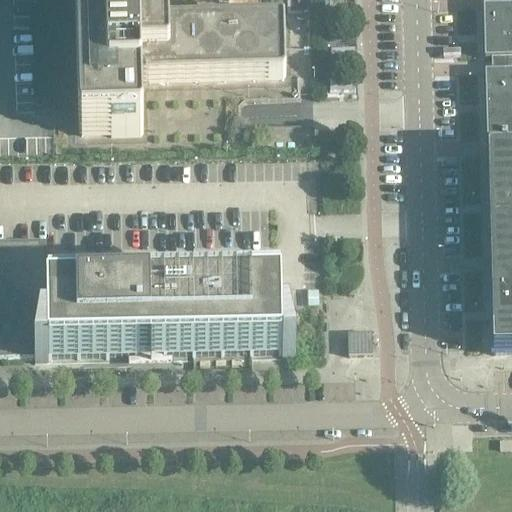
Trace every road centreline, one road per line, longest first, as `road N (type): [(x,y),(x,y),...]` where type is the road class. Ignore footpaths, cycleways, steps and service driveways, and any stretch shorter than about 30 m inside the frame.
road 1 (unclassified): [(0,422),(428,408)]
road 2 (unclassified): [(428,408),(416,0)]
